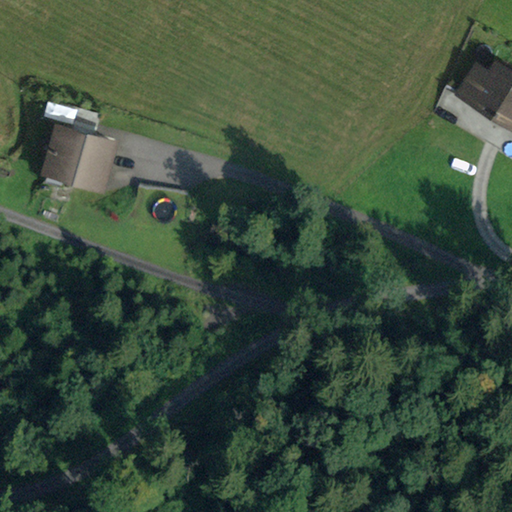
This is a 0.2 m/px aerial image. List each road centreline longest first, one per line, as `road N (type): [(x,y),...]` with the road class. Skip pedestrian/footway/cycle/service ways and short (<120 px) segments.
road 1 (unclassified): [(511,269),(392,282),(305,312),(110,449),(0,498)]
road 2 (track): [(0,212),(157,273),(305,312)]
road 3 (track): [(496,132),(480,214),(487,236),(511,261)]
